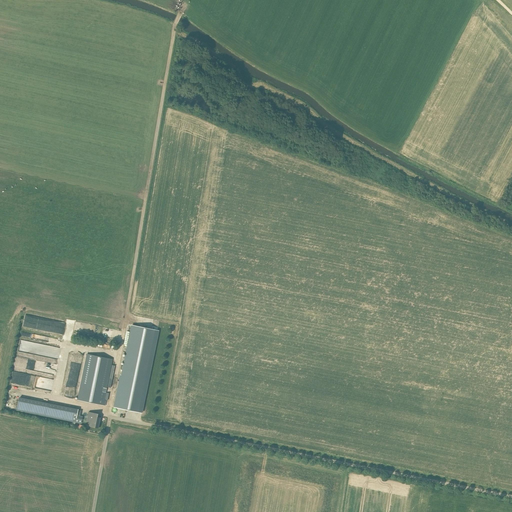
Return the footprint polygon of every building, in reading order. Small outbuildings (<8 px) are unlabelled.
[(120,375),(114,407),(138,412),(155,330),(132,325),(122,375),(120,375)] [(19,340),(18,352),(45,356),(46,349),(50,350),(51,345),(19,340)] [(112,359),(87,354),(77,400),(105,405),(105,403),(103,403),(112,359)] [(15,366),(24,368),(25,358),(16,357),(15,366)] [(12,372),(11,383),(51,389),(52,378),(12,372)] [(88,416),(86,421),(89,422),(91,422),(90,427),(99,428),(100,424),(99,424),(99,420),(97,420),(97,417),(98,414),(88,412),(88,416)]
